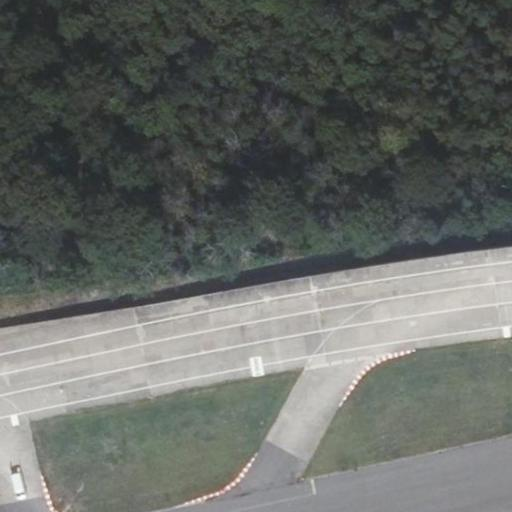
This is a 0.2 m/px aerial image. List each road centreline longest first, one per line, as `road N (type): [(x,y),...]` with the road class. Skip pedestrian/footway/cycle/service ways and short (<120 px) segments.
road 1 (unknown): [(8,394),(373,328),(245,511)]
road 2 (unknown): [(8,394),(34,473),(63,511)]
